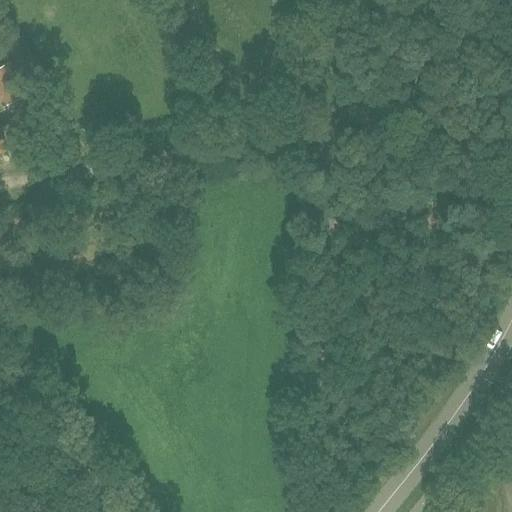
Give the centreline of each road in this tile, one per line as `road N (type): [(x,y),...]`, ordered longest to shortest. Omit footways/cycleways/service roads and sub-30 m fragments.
road 1 (track): [(332,127),(326,358),(306,511)]
road 2 (track): [(0,183),(332,127)]
road 3 (tertiary): [(377,511),(431,445),(511,315)]
road 4 (track): [(332,127),(511,84)]
road 5 (unclassified): [(100,511),(0,394)]
road 6 (track): [(330,0),(332,127)]
